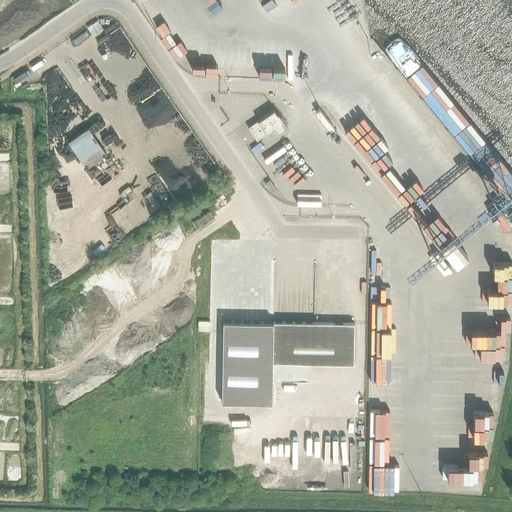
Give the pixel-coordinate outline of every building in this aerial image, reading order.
[(98,21),(87,27),(93,36),(103,29),(98,21)] [(233,75),(259,75),(259,57),(246,57),(247,40),(234,40),(233,75)] [(207,44),(206,72),(219,73),(219,44),(207,44)] [(286,77),(286,68),(275,68),(274,77),(286,77)] [(278,133),(287,127),(278,113),(276,113),(274,109),(248,127),(257,141),(275,129),(278,133)] [(420,136),(433,158),(445,150),(444,148),(451,143),(440,125),(420,136)] [(107,154),(88,127),(67,141),(86,168),(107,154)] [(270,180),(265,183),(271,192),(276,189),(270,180)] [(511,215),(497,199),(487,207),(505,226),(511,218),(511,215)] [(445,274),(454,266),(439,247),(429,255),(445,274)] [(381,350),(402,350),(402,322),(392,322),(392,295),(390,295),(390,284),(373,284),(373,293),(377,293),(377,322),(381,322),(381,350)] [(470,338),(470,352),(505,353),(506,326),(511,326),(511,310),(482,309),(482,323),(462,323),(462,338),(470,338)] [(223,321),(221,402),(272,402),(272,363),(353,364),(354,323),(314,322),(273,322),(223,321)] [(382,382),(383,351),(372,351),(371,390),(382,390),(383,382),(382,382)] [(493,377),(494,364),(437,363),(436,378),(465,379),(465,380),(481,381),(482,377),(493,377)] [(369,474),(369,486),(397,487),(397,472),(399,472),(400,459),(389,459),(390,446),(399,446),(400,432),(385,431),(385,419),(380,419),(381,411),(383,411),(383,405),(371,405),(369,460),(372,460),(372,474),(369,474)] [(469,420),(469,429),(494,430),(494,405),(450,405),(450,408),(445,408),(445,420),(469,420)] [(454,486),(483,487),(483,461),(488,461),(489,447),(484,447),(484,432),(445,431),(445,446),(460,446),(459,452),(465,452),(464,459),(439,459),(438,475),(454,475),(454,486)]
